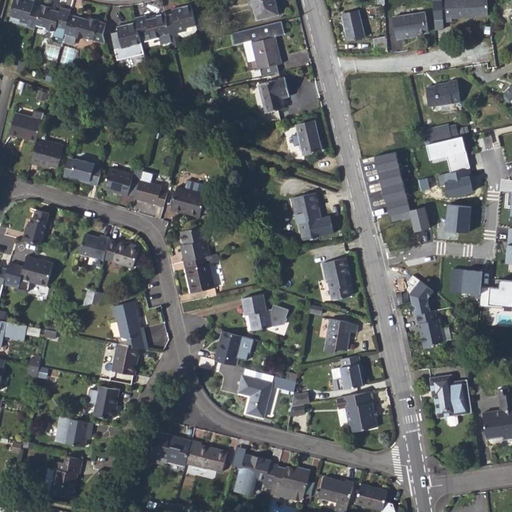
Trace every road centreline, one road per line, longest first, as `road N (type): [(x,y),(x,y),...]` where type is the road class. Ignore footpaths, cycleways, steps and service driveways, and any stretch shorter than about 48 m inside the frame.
road 1 (residential): [(189,365),(165,260),(146,227),(0,180)]
road 2 (residential): [(417,467),(222,419),(199,398),(189,365)]
road 3 (residential): [(489,152),(496,179),(486,252),(435,248),(374,261)]
road 4 (tertiary): [(417,467),(374,261)]
road 5 (tertiary): [(374,261),(327,70)]
road 6 (residential): [(106,511),(128,446),(189,365)]
road 7 (residential): [(327,70),(487,54)]
